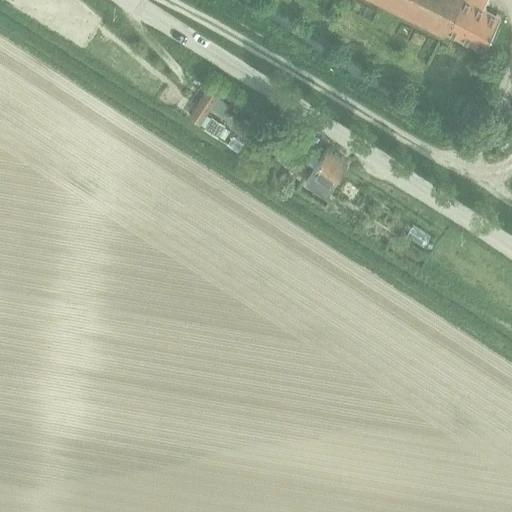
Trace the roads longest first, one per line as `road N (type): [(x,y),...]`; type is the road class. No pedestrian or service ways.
road 1 (tertiary): [(511,251),(126,0)]
road 2 (track): [(511,209),(170,0)]
